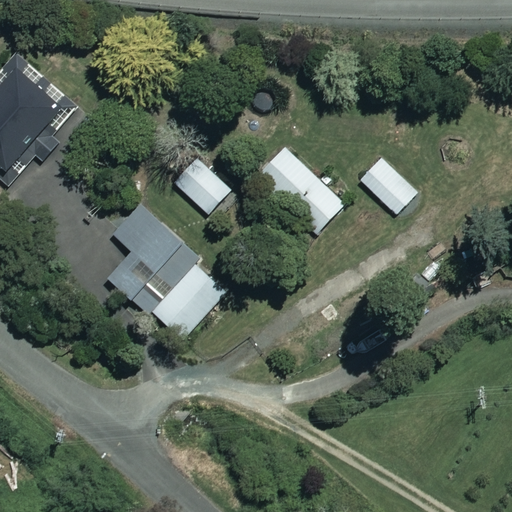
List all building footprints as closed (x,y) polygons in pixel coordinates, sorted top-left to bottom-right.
[(61,112),(16,73),(0,91),(0,169),(7,175),(61,112)] [(345,209),(289,146),(259,173),(315,236),(345,209)] [(419,193),(382,160),(362,182),(398,215),(419,193)] [(243,201),(211,171),(187,196),(219,226),(243,201)] [(219,276),(146,210),(120,239),(135,252),(110,280),(168,333),(219,276)]
